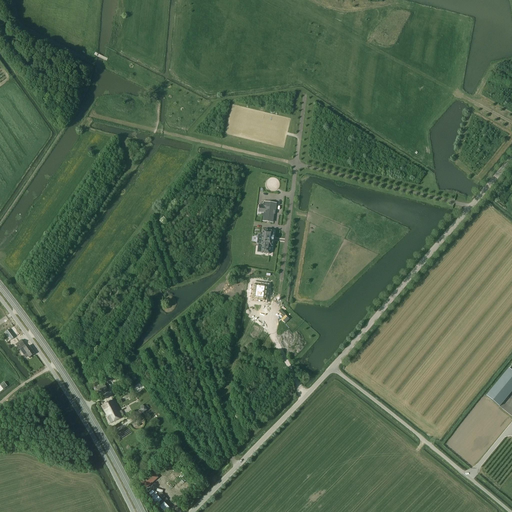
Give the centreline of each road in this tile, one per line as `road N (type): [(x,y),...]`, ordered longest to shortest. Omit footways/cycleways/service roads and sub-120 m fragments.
road 1 (track): [(0,223),(92,78),(88,64),(19,27),(10,0)]
road 2 (unclassified): [(331,367),(511,155)]
road 3 (secondary): [(141,511),(98,433),(0,291)]
road 4 (unclassified): [(510,511),(331,367)]
road 5 (unclassified): [(190,511),(331,367)]
road 6 (track): [(281,279),(275,302),(248,325),(215,411),(231,455)]
road 7 (track): [(94,116),(286,161)]
road 8 (track): [(94,116),(0,255)]
